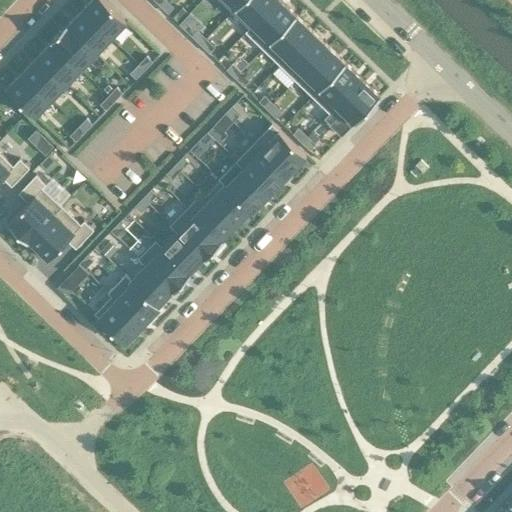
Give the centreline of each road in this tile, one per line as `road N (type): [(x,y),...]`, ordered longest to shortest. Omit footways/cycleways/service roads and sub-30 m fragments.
road 1 (residential): [(445,65),(127,388)]
road 2 (residential): [(0,259),(127,388)]
